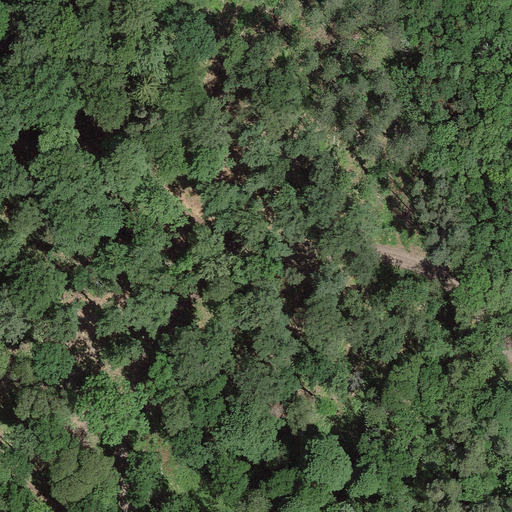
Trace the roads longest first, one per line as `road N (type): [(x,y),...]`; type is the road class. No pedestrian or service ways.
road 1 (track): [(511,356),(461,301),(429,282),(340,265),(246,269),(197,290),(139,374),(121,453),(129,511)]
road 2 (track): [(301,266),(207,235),(0,94)]
